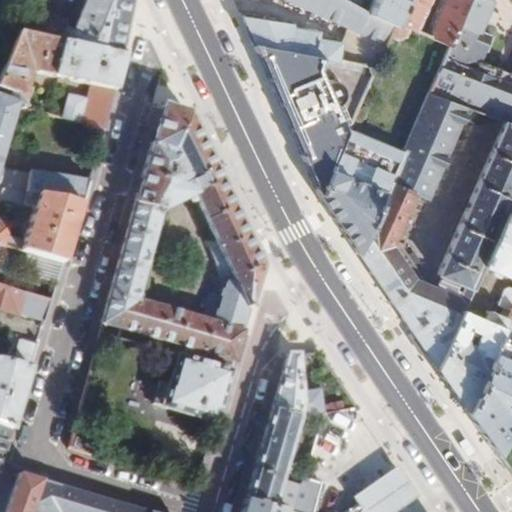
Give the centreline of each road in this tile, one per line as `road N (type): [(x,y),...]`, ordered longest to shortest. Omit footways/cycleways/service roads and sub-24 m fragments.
road 1 (residential): [(202,35),(149,63),(29,460),(214,511)]
road 2 (primary): [(485,511),(322,273)]
road 3 (residential): [(322,273),(276,309),(216,511)]
road 4 (primary): [(322,273),(202,35)]
